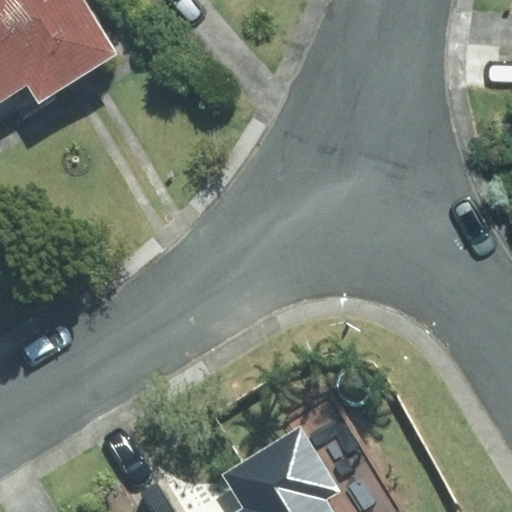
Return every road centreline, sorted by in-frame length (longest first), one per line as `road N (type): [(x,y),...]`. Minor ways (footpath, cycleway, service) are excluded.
road 1 (residential): [(0,423),(392,183)]
road 2 (residential): [(511,374),(392,183)]
road 3 (residential): [(392,183),(409,0)]
